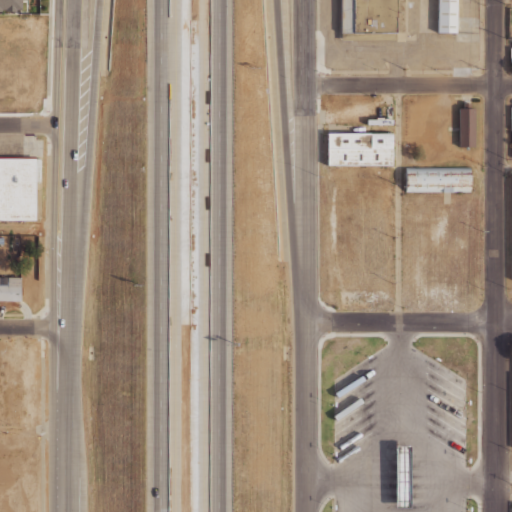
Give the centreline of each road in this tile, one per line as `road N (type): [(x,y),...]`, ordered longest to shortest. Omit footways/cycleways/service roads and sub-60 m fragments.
road 1 (secondary): [(306,511),(303,0)]
road 2 (motorway): [(214,511),(217,0)]
road 3 (residential): [(494,0),(496,511)]
road 4 (motorway): [(163,0),(162,511)]
road 5 (tertiary): [(59,0),(54,328),(65,428)]
road 6 (secondary): [(74,0),(65,428)]
road 7 (motorway): [(100,0),(68,338)]
road 8 (motorway): [(306,322),(276,0)]
road 9 (residential): [(511,83),(304,83)]
road 10 (residential): [(511,321),(306,322)]
